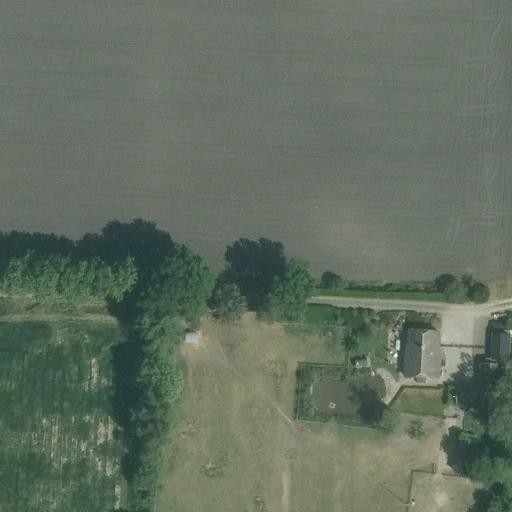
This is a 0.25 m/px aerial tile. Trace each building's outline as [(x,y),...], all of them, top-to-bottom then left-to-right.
[(409,343),(406,343),(405,377),(439,378),(440,352),(438,351),(439,331),(410,330),(409,343)] [(492,334),(491,360),(509,361),(510,334),(492,334)] [(459,377),(480,377),(480,357),(459,357),(459,377)] [(458,388),(457,408),(500,410),(501,365),(481,364),(480,389),(458,388)] [(456,440),(453,471),(472,473),(476,442),(456,440)]
